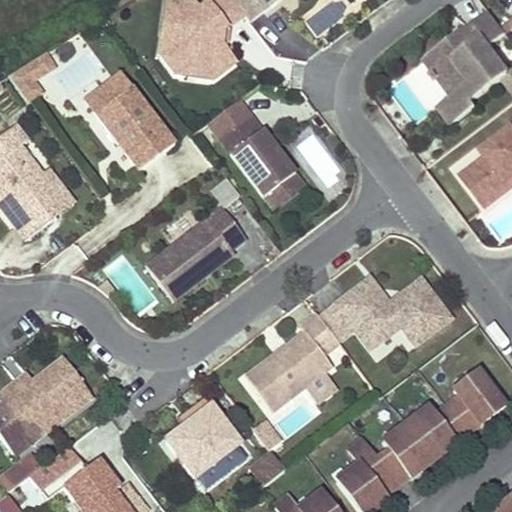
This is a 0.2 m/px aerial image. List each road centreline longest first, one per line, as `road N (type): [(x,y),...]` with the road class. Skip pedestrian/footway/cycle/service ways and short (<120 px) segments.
road 1 (residential): [(407,186),(178,354),(127,349),(91,302),(73,294),(48,287),(0,298)]
road 2 (residential): [(411,0),(320,65),(407,186)]
road 3 (residential): [(407,186),(487,286)]
